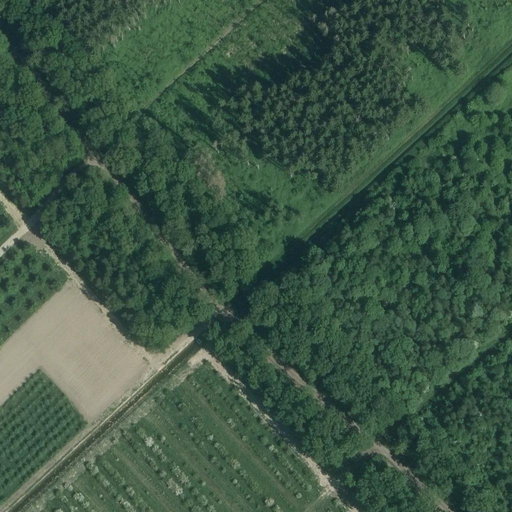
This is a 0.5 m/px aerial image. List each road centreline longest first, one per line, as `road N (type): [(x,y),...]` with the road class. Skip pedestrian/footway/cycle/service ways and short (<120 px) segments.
road 1 (track): [(447,511),(240,327),(0,36)]
road 2 (track): [(0,252),(68,180),(269,0)]
road 3 (track): [(309,511),(511,334)]
